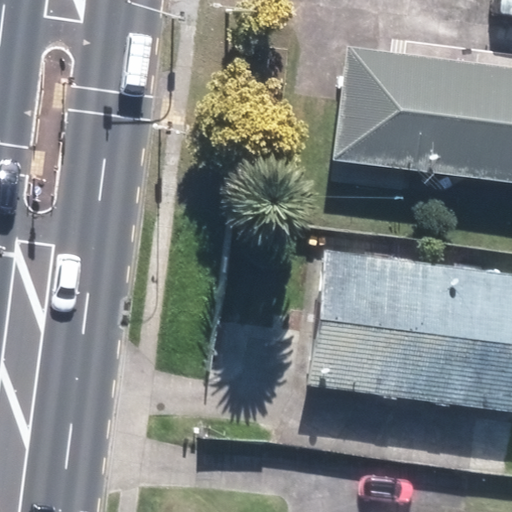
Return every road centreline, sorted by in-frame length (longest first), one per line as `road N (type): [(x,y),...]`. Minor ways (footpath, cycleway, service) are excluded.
road 1 (primary): [(110,0),(110,100),(89,219),(19,374)]
road 2 (primary): [(5,511),(19,374)]
